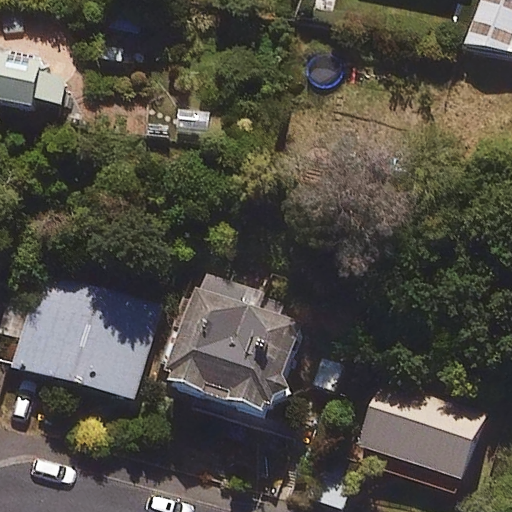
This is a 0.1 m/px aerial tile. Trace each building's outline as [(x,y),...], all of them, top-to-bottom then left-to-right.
[(511,0),(486,0),(470,53),(511,66),(511,0)] [(0,117),(61,130),(68,95),(40,90),(44,72),(0,63),(0,117)] [(166,310),(45,273),(12,380),(133,417),(166,310)] [(307,349),(199,310),(163,408),(271,447),(307,349)] [(491,426),(389,385),(360,458),(462,499),(491,426)]
